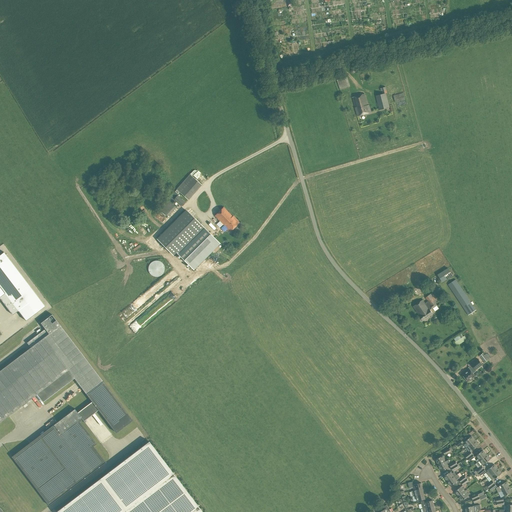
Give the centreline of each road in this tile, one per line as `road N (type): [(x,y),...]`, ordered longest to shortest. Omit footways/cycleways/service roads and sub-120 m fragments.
road 1 (unclassified): [(474,414),(323,250),(243,0)]
road 2 (track): [(272,83),(511,20)]
